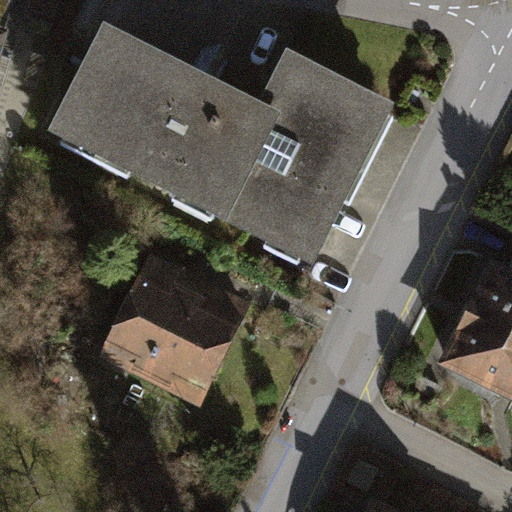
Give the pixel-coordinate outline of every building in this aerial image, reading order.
[(14,0),(0,0),(0,32),(5,34),(14,0)] [(0,102),(0,103),(13,61),(0,56),(0,51),(4,38),(0,37),(0,102)] [(220,208),(266,119),(112,40),(66,128),(220,208)] [(266,119),(220,208),(311,255),(384,114),(294,67),(266,119)] [(202,286),(154,263),(109,355),(200,399),(246,304),(220,291),(213,306),(196,298),(202,286)] [(511,282),(501,278),(454,382),(511,408),(511,282)]
